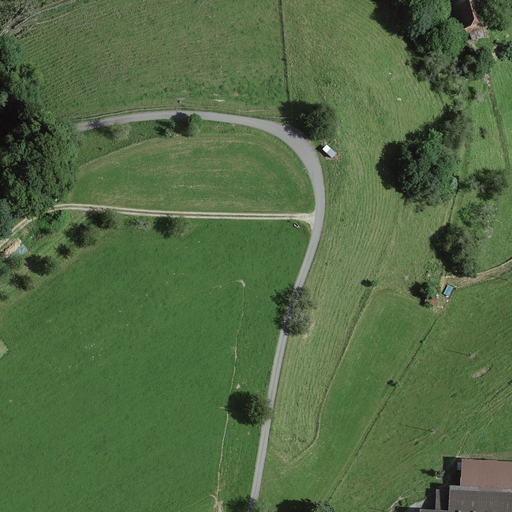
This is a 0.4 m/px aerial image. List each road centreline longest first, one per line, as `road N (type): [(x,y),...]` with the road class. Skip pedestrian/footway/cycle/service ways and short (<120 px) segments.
road 1 (unclassified): [(250,511),(274,363),(319,217),(308,157),(277,130),(188,114),(100,123),(0,148)]
road 2 (track): [(0,245),(44,211),(68,206),(319,217)]
